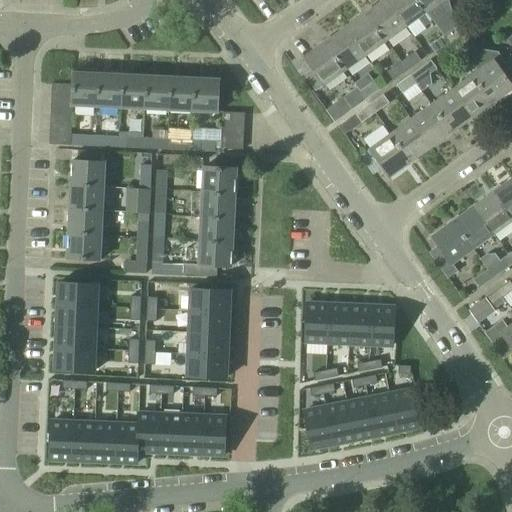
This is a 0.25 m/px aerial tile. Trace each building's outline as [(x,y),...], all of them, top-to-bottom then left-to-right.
[(384,0),(365,14),(385,41),(404,27),(384,0)] [(384,0),(404,27),(425,12),(416,0),(384,0)] [(425,12),(435,5),(441,0),(416,0),(425,12)] [(385,41),(365,14),(344,29),(364,56),(385,41)] [(456,26),(442,36),(448,45),(462,34),(456,26)] [(324,44),(343,71),(364,56),(344,29),(324,44)] [(448,45),(454,53),(468,42),(462,34),(448,45)] [(429,46),(434,54),(448,45),(442,36),(429,46)] [(343,71),(324,44),(303,58),(311,69),(304,74),(315,91),(343,71)] [(454,53),(448,45),(434,54),(440,63),(454,53)] [(470,77),(490,105),(511,90),(500,74),(508,69),(495,52),(482,50),(462,65),(470,77)] [(400,63),(406,71),(420,61),(414,53),(400,63)] [(406,71),(400,63),(386,72),(392,81),(406,71)] [(409,76),(415,85),(429,75),(423,66),(409,76)] [(71,107),(95,109),(97,76),(73,75),(72,86),(71,98),(71,107)] [(95,109),(118,110),(120,78),(97,76),(95,109)] [(415,85),(409,76),(395,86),(401,94),(415,85)] [(490,105),(470,77),(450,91),(470,119),(490,105)] [(118,110),(143,111),(145,79),(120,78),(118,110)] [(143,111),(167,113),(168,80),(145,79),(143,111)] [(167,113),(190,114),(191,81),(168,80),(167,113)] [(191,81),(190,114),(215,115),(217,83),(191,81)] [(359,92),(365,101),(379,90),(373,82),(359,92)] [(51,85),(51,97),(71,98),(72,86),(51,85)] [(365,101),(359,92),(355,87),(341,98),(351,111),(365,101)] [(430,105),(450,134),(470,119),(450,91),(430,105)] [(368,105),(374,114),(388,104),(382,95),(368,105)] [(50,109),(71,110),(71,107),(71,98),(51,97),(50,109)] [(374,114),(368,105),(354,115),(361,124),(374,114)] [(430,105),(409,120),(429,148),(450,134),(430,105)] [(50,109),(49,121),(70,122),(71,110),(50,109)] [(220,127),(241,128),(242,116),(221,115),(220,127)] [(429,148),(409,120),(389,135),(409,163),(429,148)] [(49,134),(69,135),(70,122),(49,121),(49,134)] [(241,128),(220,127),(219,139),(241,140),(241,128)] [(150,130),(150,139),(166,140),(166,131),(150,130)] [(69,135),(49,134),(48,146),(68,147),(69,135)] [(409,163),(389,135),(368,150),(388,178),(409,163)] [(74,147),(94,148),(94,137),(75,136),(74,147)] [(98,148),(118,149),(118,138),(99,137),(98,148)] [(122,149),(142,150),(142,139),(123,138),(122,149)] [(166,140),(150,139),(146,139),(145,150),(165,151),(166,140)] [(241,140),(219,139),(218,151),(240,152),(241,140)] [(186,141),(175,140),(171,140),(170,151),(190,152),(190,141),(186,141)] [(194,152),(214,153),(214,142),(195,141),(194,152)] [(70,162),(69,186),(102,188),(103,163),(99,163),(76,162),(70,162)] [(139,186),(150,186),(151,166),(140,166),(139,186)] [(202,168),(201,192),(234,194),(235,169),(202,168)] [(154,191),(165,191),(166,171),(155,171),(154,191)] [(511,177),(491,193),(511,221),(511,220),(511,177)] [(69,186),(68,211),(101,212),(102,188),(69,186)] [(137,209),(148,210),(149,190),(138,189),(137,209)] [(201,192),(199,217),(233,218),(234,194),(201,192)] [(491,193),(471,207),(492,235),(511,221),(491,193)] [(153,214),(164,215),(165,195),(154,195),(153,214)] [(451,222),(471,250),(492,235),(471,207),(451,222)] [(68,211),(67,235),(100,237),(101,212),(68,211)] [(136,233),(147,234),(148,214),(137,213),(136,233)] [(199,217),(198,241),(231,243),(233,218),(199,217)] [(153,219),(152,239),(162,240),(163,219),(153,219)] [(471,250),(451,222),(430,236),(437,246),(427,253),(446,279),(456,272),(450,264),(471,250)] [(67,235),(66,260),(98,261),(100,237),(67,235)] [(137,238),(136,257),(146,258),(147,239),(137,238)] [(182,265),(181,275),(216,277),(216,267),(230,267),(231,243),(198,241),(197,266),(182,265)] [(152,243),(151,263),(161,263),(162,244),(152,243)] [(500,260),(486,270),(492,279),(507,269),(500,260)] [(486,270),(473,280),(479,289),(492,279),(486,270)] [(496,291),(501,298),(511,290),(511,286),(509,282),(496,291)] [(58,283),(57,305),(95,307),(96,285),(58,283)] [(191,289),(190,311),(227,313),(228,291),(191,289)] [(501,298),(496,291),(484,299),(490,306),(501,298)] [(132,297),(131,309),(139,309),(140,297),(132,297)] [(146,298),(145,310),(153,310),(154,298),(146,298)] [(305,304),(304,342),(326,343),(327,305),(305,304)] [(57,305),(56,327),(94,329),(95,307),(57,305)] [(327,305),(326,343),(348,344),(349,306),(327,305)] [(349,306),(348,344),(370,345),(371,307),(349,306)] [(371,307),(370,345),(392,346),(393,308),(371,307)] [(131,309),(131,321),(139,321),(139,309),(131,309)] [(145,310),(145,322),(153,322),(153,310),(145,310)] [(190,311),(189,334),(226,335),(227,313),(190,311)] [(511,353),(511,323),(502,330),(497,323),(483,333),(502,359),(511,353)] [(56,327),(55,349),(93,351),(94,329),(56,327)] [(189,334),(188,356),(225,357),(226,335),(189,334)] [(130,340),(129,352),(137,352),(138,340),(130,340)] [(144,341),(144,353),(152,353),(152,341),(144,341)] [(55,349),(54,371),(92,373),(93,351),(55,349)] [(129,352),(129,364),(137,365),(137,352),(129,352)] [(144,353),(143,365),(151,366),(152,353),(144,353)] [(188,356),(186,378),(224,379),(225,357),(188,356)] [(379,360),(367,363),(369,371),(381,368),(379,360)] [(367,363),(356,365),(357,373),(369,371),(367,363)] [(397,366),(397,375),(409,375),(409,367),(397,366)] [(336,369),(324,371),(325,379),(337,377),(336,369)] [(263,408),(262,370),(235,370),(236,409),(263,408)] [(324,371),(312,374),(314,382),(325,379),(324,371)] [(374,376),(363,378),(364,386),(376,384),(374,376)] [(363,378),(351,381),(352,389),(364,386),(363,378)] [(62,381),(61,389),(73,390),(74,382),(62,381)] [(74,382),(73,390),(86,391),(86,382),(74,382)] [(105,383),(105,391),(117,392),(117,384),(105,383)] [(117,384),(117,392),(129,393),(129,385),(117,384)] [(332,384),(320,387),(322,395),(334,392),(332,384)] [(148,386),(148,394),(160,394),(161,386),(148,386)] [(161,386),(160,394),(172,395),(173,387),(161,386)] [(320,387),(308,389),(310,397),(322,395),(320,387)] [(191,388),(191,396),(203,397),(204,389),(191,388)] [(204,389),(203,397),(215,397),(216,389),(204,389)] [(410,391),(388,395),(396,432),(417,428),(410,391)] [(388,395),(367,399),(374,437),(396,432),(388,395)] [(367,399),(345,404),(353,441),(374,437),(367,399)] [(345,404),(324,408),(331,445),(353,441),(345,404)] [(324,408),(302,412),(310,450),(331,445),(324,408)] [(136,426),(135,452),(137,452),(157,453),(159,415),(137,414),(136,426)] [(159,415),(157,453),(179,454),(181,416),(159,415)] [(181,416),(179,454),(201,455),(203,417),(181,416)] [(203,417),(201,455),(223,456),(225,418),(203,417)] [(50,422),(48,460),(70,461),(72,423),(50,422)] [(72,423),(70,461),(92,462),(94,424),(72,423)] [(94,424),(92,462),(114,463),(115,425),(94,424)] [(115,425),(114,463),(136,464),(137,452),(135,452),(136,426),(115,425)]
